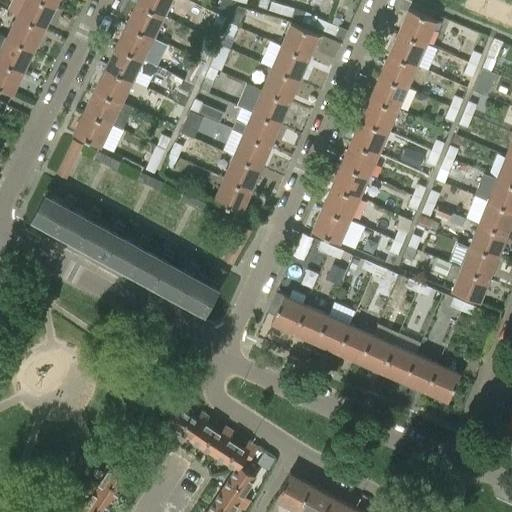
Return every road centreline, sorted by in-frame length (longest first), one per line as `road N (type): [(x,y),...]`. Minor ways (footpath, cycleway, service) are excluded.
road 1 (residential): [(379,0),(218,352)]
road 2 (residential): [(218,352),(215,396),(229,410),(411,511)]
road 3 (residential): [(454,464),(218,352)]
road 4 (residential): [(218,352),(0,231)]
road 5 (residential): [(0,225),(15,171),(105,0)]
road 6 (residential): [(454,464),(511,324)]
